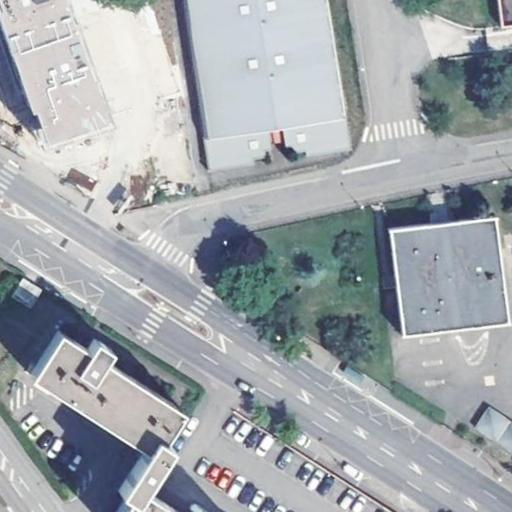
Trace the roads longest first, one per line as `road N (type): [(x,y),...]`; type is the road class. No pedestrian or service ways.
road 1 (secondary): [(486,511),(120,278)]
road 2 (residential): [(120,278),(199,222),(401,176)]
road 3 (residential): [(376,0),(401,176)]
